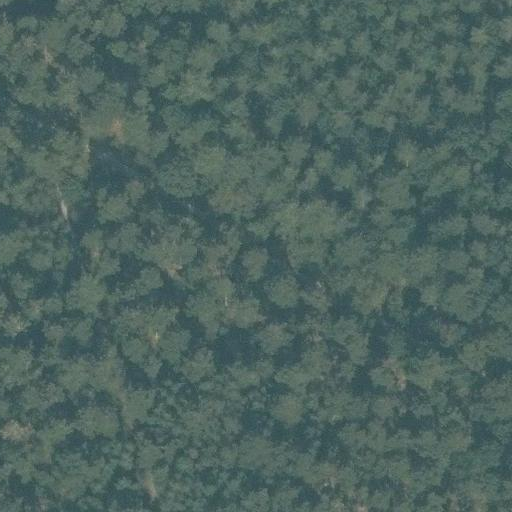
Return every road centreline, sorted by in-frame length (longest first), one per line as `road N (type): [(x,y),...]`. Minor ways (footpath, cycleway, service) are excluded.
road 1 (track): [(29,119),(511,390)]
road 2 (track): [(29,119),(157,511)]
